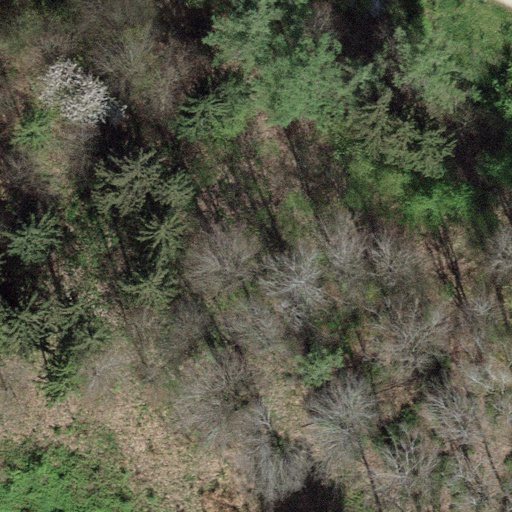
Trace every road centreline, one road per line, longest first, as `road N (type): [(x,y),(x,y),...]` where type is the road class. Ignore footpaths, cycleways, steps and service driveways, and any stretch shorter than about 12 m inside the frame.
road 1 (motorway): [(462,0),(123,511)]
road 2 (motorway): [(386,511),(511,319)]
